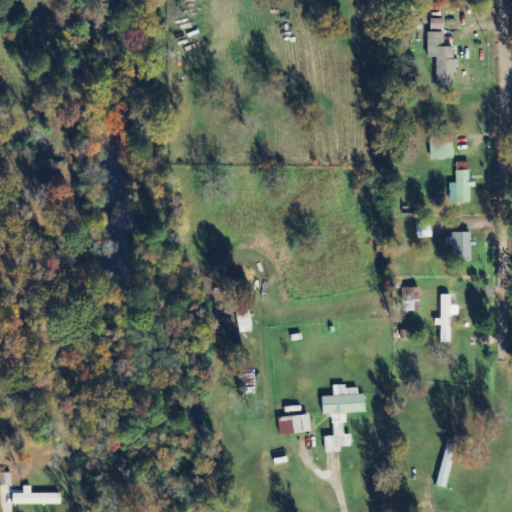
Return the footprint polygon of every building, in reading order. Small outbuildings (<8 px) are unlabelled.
[(431,30),(444,30),(444,20),(431,20),(431,30)] [(436,85),(455,86),(455,47),(445,47),(445,33),(428,33),(428,58),(437,58),(436,85)] [(431,160),(453,159),(452,131),(429,131),(431,160)] [(469,163),(456,163),(456,184),(449,184),(450,203),(470,203),(470,188),(475,188),(475,180),(470,180),(469,163)] [(472,234),(445,235),(446,246),(453,246),(453,261),(471,261),(471,245),(473,245),(472,234)] [(402,288),(403,313),(420,312),(420,288),(402,288)] [(451,296),(441,295),(441,323),(440,343),(450,344),(451,315),(458,315),(458,308),(451,308),(451,296)] [(326,454),(341,453),(341,448),(352,448),(351,435),(346,435),(345,414),(364,413),(363,388),(347,389),(347,386),(333,386),(334,397),(323,397),(324,415),(333,415),(334,437),(325,438),(326,454)] [(279,418),(280,435),(317,432),(316,422),(311,422),(310,415),(279,418)] [(61,505),(61,494),(32,494),(32,486),(24,486),(24,494),(14,494),(14,504),(61,505)]
